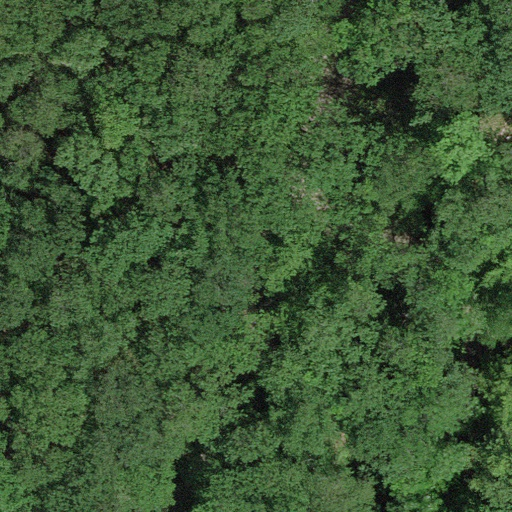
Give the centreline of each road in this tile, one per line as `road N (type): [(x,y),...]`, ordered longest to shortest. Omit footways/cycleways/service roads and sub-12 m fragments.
road 1 (track): [(291,189),(192,398),(127,511)]
road 2 (track): [(318,0),(310,116),(291,189)]
